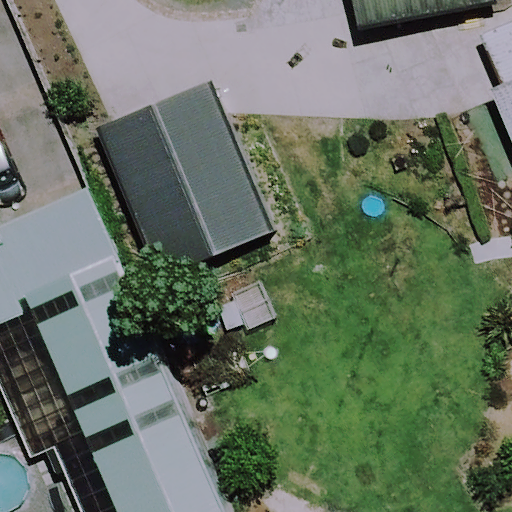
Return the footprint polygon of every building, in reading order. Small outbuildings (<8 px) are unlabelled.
[(499,0),(339,0),(353,44),(499,0)] [(511,28),(477,40),(511,147),(511,28)] [(265,241),(205,93),(94,138),(154,285),(265,241)] [(0,326),(30,314),(0,241),(0,326)] [(89,300),(36,325),(74,407),(127,383),(89,300)] [(224,511),(185,418),(97,455),(121,511),(224,511)]
